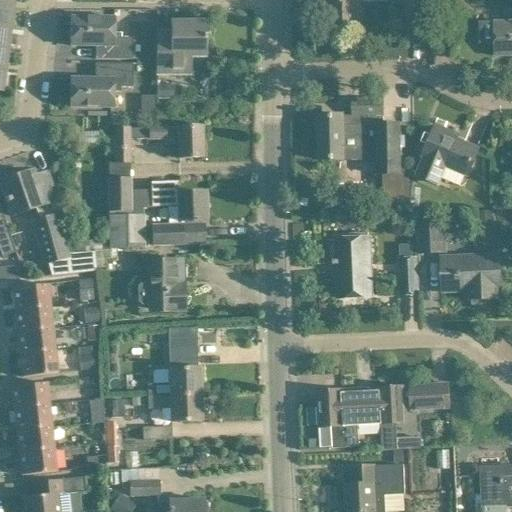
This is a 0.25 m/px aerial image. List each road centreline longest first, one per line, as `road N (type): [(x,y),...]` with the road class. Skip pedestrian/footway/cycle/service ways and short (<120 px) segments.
road 1 (residential): [(277,345),(272,76)]
road 2 (residential): [(277,345),(451,340),(474,347),(511,384)]
road 3 (residential): [(511,102),(422,78),(272,76)]
road 4 (residential): [(282,511),(277,345)]
road 5 (residential): [(0,143),(21,136),(36,115),(46,0)]
